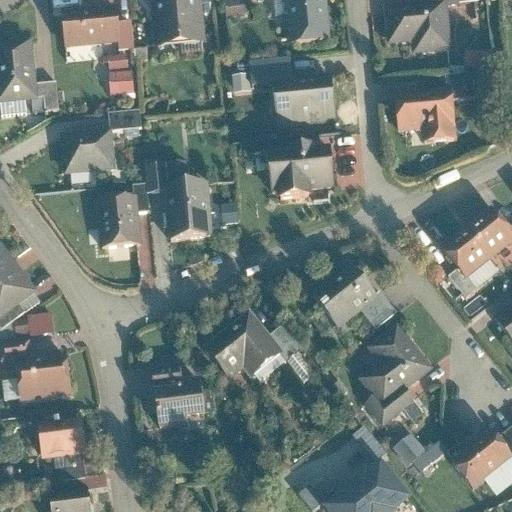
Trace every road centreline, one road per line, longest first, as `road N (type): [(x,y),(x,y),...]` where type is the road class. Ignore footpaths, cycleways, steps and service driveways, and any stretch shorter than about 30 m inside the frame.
road 1 (residential): [(97,322),(132,302),(374,220)]
road 2 (residential): [(356,0),(374,220)]
road 3 (residential): [(485,377),(374,220)]
road 4 (residential): [(97,322),(130,511)]
road 5 (residential): [(0,190),(97,322)]
road 6 (residential): [(374,220),(511,159)]
